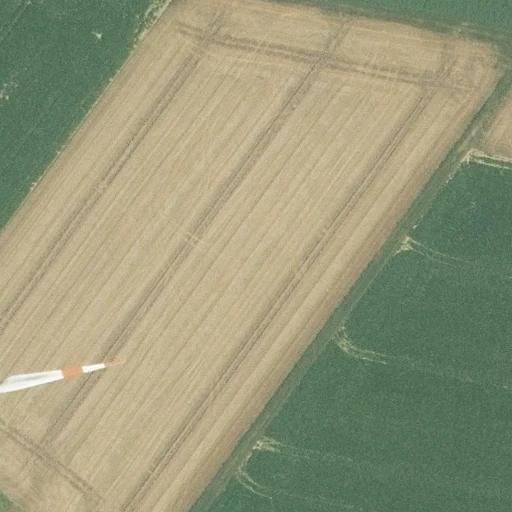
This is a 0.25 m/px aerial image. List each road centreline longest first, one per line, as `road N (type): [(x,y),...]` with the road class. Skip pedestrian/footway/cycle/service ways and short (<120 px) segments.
road 1 (track): [(511,111),(223,511)]
road 2 (track): [(266,0),(511,48)]
